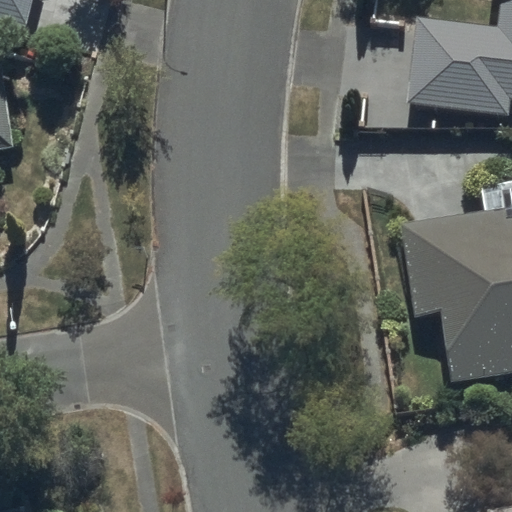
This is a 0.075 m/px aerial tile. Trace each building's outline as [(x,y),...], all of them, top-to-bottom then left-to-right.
[(0,0),(0,37),(16,42),(28,0),(0,0)] [(506,113),(508,97),(511,97),(511,0),(498,0),(495,24),(418,15),(408,101),(506,113)] [(1,61),(0,60),(0,145),(14,144),(1,61)] [(484,207),(398,220),(413,316),(442,312),(453,382),(511,373),(511,180),(481,185),(484,207)] [(511,511),(511,503),(484,508),(485,511),(511,511)]
